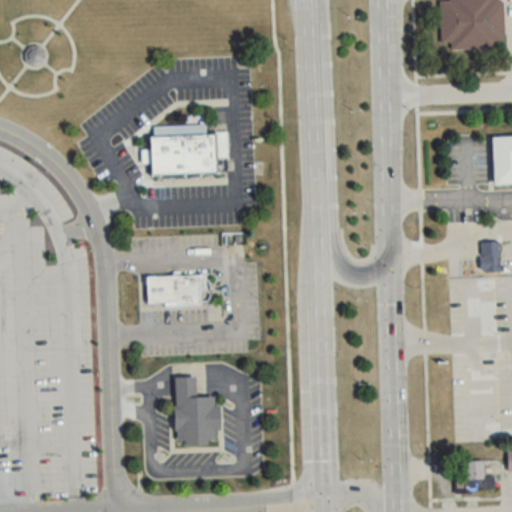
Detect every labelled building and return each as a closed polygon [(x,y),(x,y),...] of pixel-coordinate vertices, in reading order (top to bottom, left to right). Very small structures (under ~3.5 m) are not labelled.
[(446,0),(447,1),(438,1),(439,50),(501,49),(500,0),(446,0)] [(38,59),(35,50),(25,53),(28,63),(38,59)] [(152,172),(151,166),(140,167),(139,150),(151,150),(151,136),(227,134),(227,159),(217,159),(218,171),(152,172)] [(511,137),(490,138),(491,185),(511,184),(511,137)] [(479,272),(498,272),(498,242),(479,242),(479,272)] [(144,276),(144,307),(200,306),(199,275),(144,276)] [(175,377),(177,444),(218,443),(217,396),(198,396),(198,377),(175,377)] [(464,482),(482,482),(482,461),(464,461),(464,482)]
